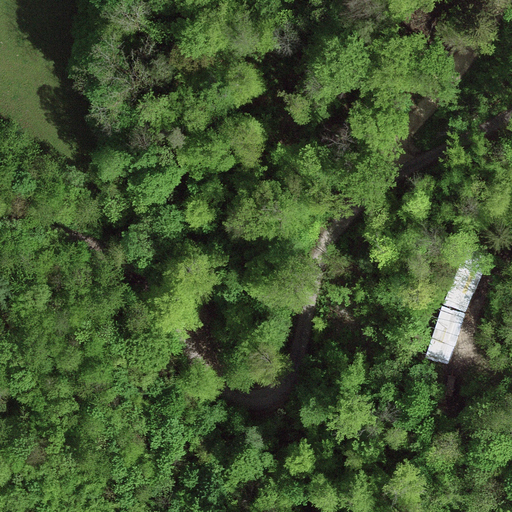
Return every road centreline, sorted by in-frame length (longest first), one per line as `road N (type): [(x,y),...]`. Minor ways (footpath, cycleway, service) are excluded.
road 1 (unclassified): [(0,221),(60,231),(120,262),(223,389),(256,398),(293,374),(332,231),(392,176)]
road 2 (track): [(502,0),(396,151),(392,176)]
road 3 (unclassified): [(511,112),(392,176)]
